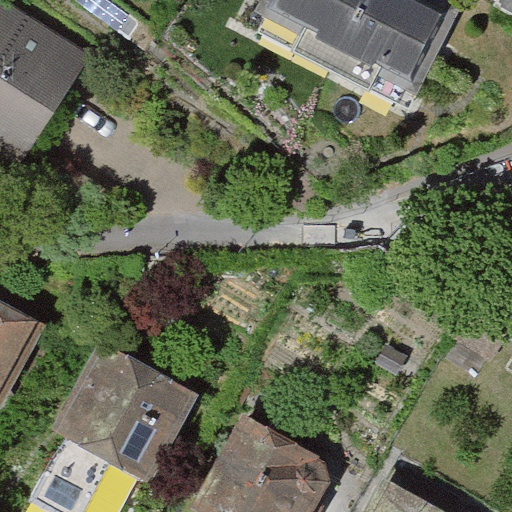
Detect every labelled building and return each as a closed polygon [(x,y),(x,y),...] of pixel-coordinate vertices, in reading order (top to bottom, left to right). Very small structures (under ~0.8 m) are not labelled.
[(444,0),(271,0),(261,22),(305,43),(297,61),(376,99),(384,84),(424,103),(469,12),(444,0)] [(511,0),(507,0),(501,12),(511,18),(511,0)] [(93,66),(0,3),(0,164),(18,177),(93,66)] [(0,401),(41,323),(0,301),(0,401)] [(475,320),(460,341),(495,364),(509,343),(475,320)] [(194,392),(106,343),(56,433),(145,482),(194,392)] [(325,458),(249,416),(198,505),(210,511),(307,511),(329,474),(325,458)] [(451,511),(387,475),(365,511),(451,511)]
